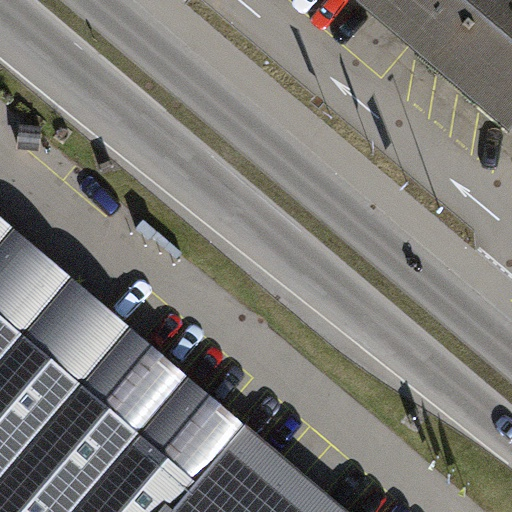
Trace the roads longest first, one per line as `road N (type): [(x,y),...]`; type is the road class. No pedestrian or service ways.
road 1 (secondary): [(0,17),(511,438)]
road 2 (secondary): [(511,353),(93,0)]
